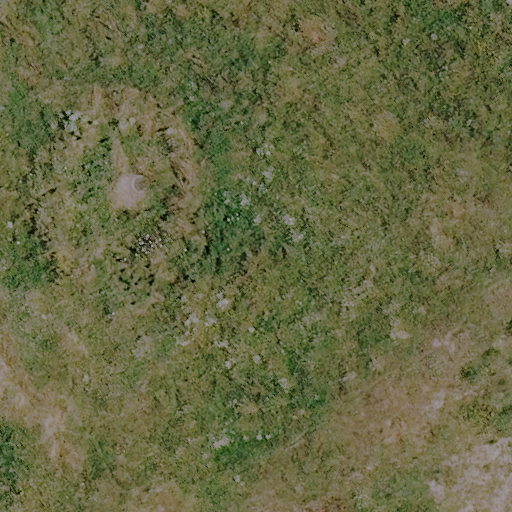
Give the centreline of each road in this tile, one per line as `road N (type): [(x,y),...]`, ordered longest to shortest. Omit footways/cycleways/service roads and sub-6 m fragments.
road 1 (secondary): [(261,0),(464,511)]
road 2 (secondary): [(72,511),(0,331)]
